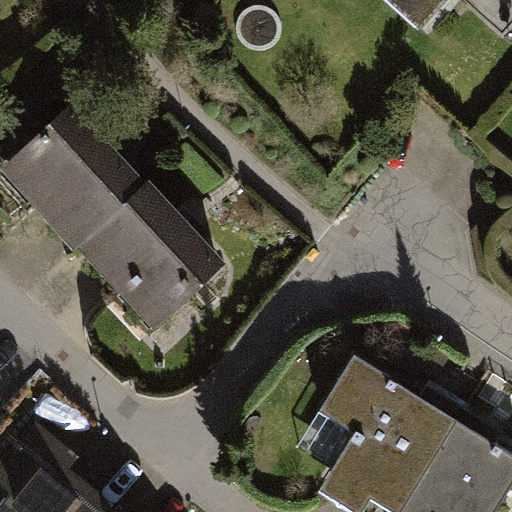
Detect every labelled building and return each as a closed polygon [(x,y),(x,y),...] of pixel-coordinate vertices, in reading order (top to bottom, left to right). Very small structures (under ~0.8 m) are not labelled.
[(388,0),(420,28),(444,0),(388,0)] [(78,245),(81,243),(144,184),(72,107),(15,160),(42,189),(33,198),(37,201),(78,245)] [(42,189),(15,160),(11,157),(0,167),(0,178),(28,208),(37,201),(33,198),(42,189)] [(146,182),(144,184),(81,243),(121,286),(125,290),(132,283),(163,315),(193,287),(189,283),(217,257),(146,182)] [(166,318),(163,315),(132,283),(125,290),(121,286),(113,294),(151,333),(166,318)] [(332,472),(397,511),(400,511),(457,420),(420,397),(389,378),(390,375),(355,354),(320,410),(356,432),(332,472)] [(457,420),(460,422),(471,404),(431,380),(420,397),(457,420)] [(49,463),(64,475),(79,455),(36,420),(0,464),(0,481),(19,499),(49,463)] [(511,453),(460,422),(457,420),(400,511),(495,511),(511,485),(511,453)] [(109,511),(64,475),(49,463),(19,499),(7,511),(109,511)] [(351,511),(397,511),(332,472),(321,489),(338,499),(336,502),(351,511)]
